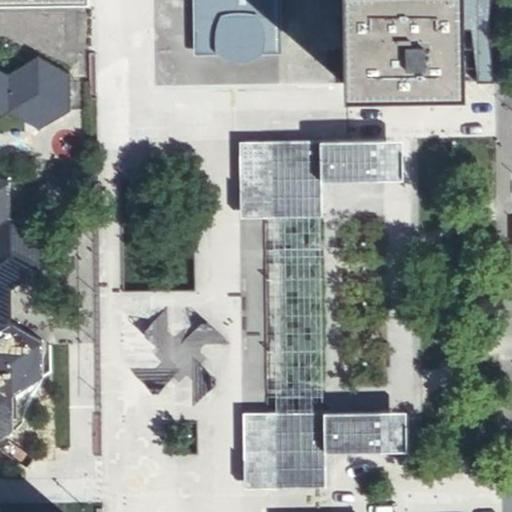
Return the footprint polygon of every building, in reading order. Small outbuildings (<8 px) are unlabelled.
[(272,0),(190,0),(191,37),(217,37),(217,33),(250,33),(250,38),(273,38),(272,0)] [(459,0),(340,0),(340,80),(346,80),(459,79),(459,0)] [(0,42),(0,63),(7,68),(16,53),(0,42)] [(0,435),(16,426),(16,391),(46,373),(45,337),(14,319),(14,295),(14,285),(45,267),(44,231),(13,214),(14,179),(0,170),(0,116),(12,109),(30,120),(43,126),(74,108),(74,71),(71,69),(42,54),(13,73),(0,65),(0,435)] [(379,136),(259,137),(259,213),(318,213),(317,189),(317,177),(379,176),(379,136)] [(396,136),(379,136),(379,176),(396,176),(396,136)] [(259,137),(235,138),(235,213),(259,213),(259,137)] [(406,405),(389,406),(390,446),(406,445),(406,405)] [(389,406),(269,407),(270,483),(328,482),(327,446),(390,446),(389,406)] [(269,407),(245,407),(246,483),(270,483),(269,407)]
